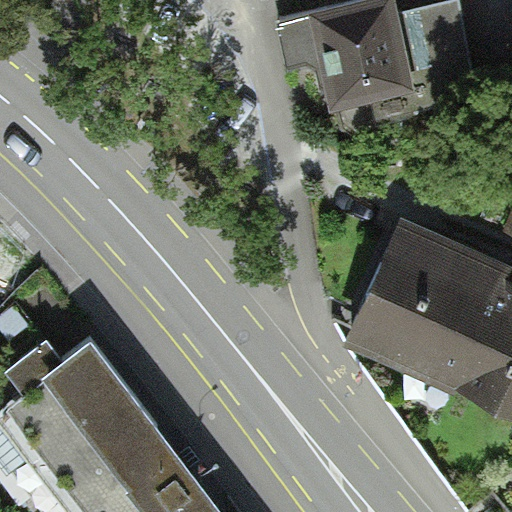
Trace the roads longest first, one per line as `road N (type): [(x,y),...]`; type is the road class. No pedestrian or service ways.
road 1 (secondary): [(370,511),(103,194),(0,95)]
road 2 (residential): [(249,0),(286,159)]
